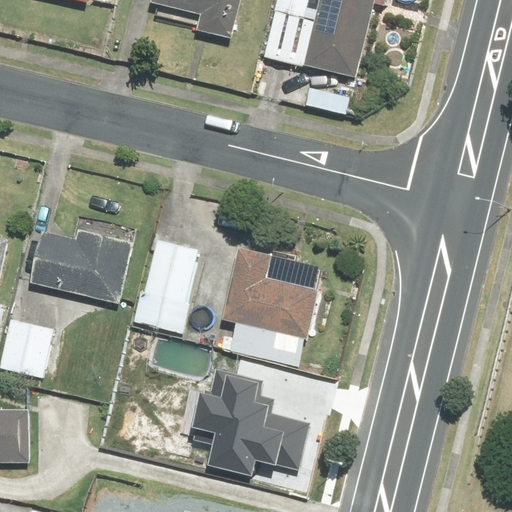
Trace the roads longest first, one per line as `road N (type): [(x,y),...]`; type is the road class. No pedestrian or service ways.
road 1 (residential): [(470,206),(0,92)]
road 2 (secondary): [(397,511),(470,206)]
road 3 (secondary): [(470,206),(511,25)]
